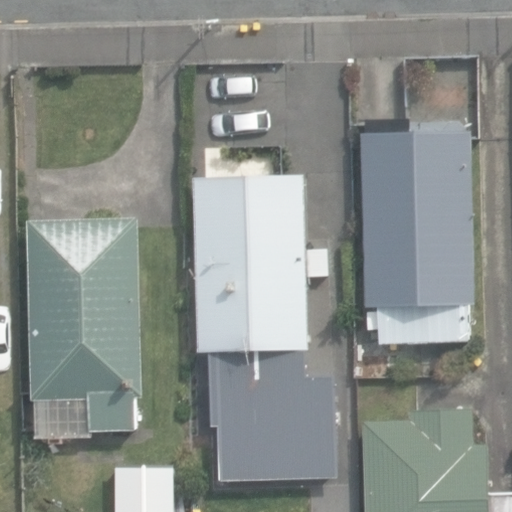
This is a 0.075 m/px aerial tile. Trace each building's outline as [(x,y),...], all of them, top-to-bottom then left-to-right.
[(384,330),(384,342),(473,340),(473,305),(479,304),(476,131),(414,132),(414,120),(371,121),(371,134),(366,134),(369,307),(382,307),(382,312),(373,312),(373,331),(384,330)] [(215,383),(216,422),(263,420),(262,386),(309,385),(308,350),(315,349),(312,242),(352,241),(350,165),(304,166),(304,176),(199,179),(204,352),(218,352),(219,383),(215,383)] [(95,399),(95,430),(118,429),(141,428),(141,395),(147,395),(143,220),(118,220),(33,220),(36,400),(95,399)] [(356,380),(358,406),(385,403),(383,377),(356,380)] [(511,511),(511,493),(494,494),(492,443),(478,443),(477,408),(414,410),(414,419),(366,421),(368,511),(511,511)] [(121,511),(178,511),(179,466),(121,466),(121,511)]
